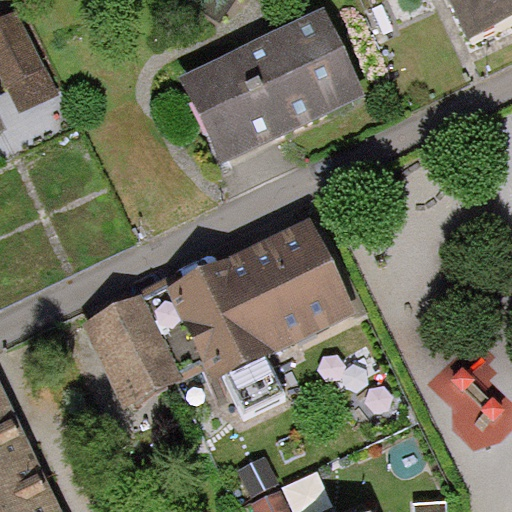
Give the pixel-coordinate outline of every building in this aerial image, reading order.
[(511,0),(444,0),(466,47),(511,25),(511,0)] [(0,16),(0,64),(22,112),(62,93),(22,6),(0,16)] [(328,12),(183,80),(224,167),(369,99),(328,12)] [(0,147),(15,140),(0,111),(0,147)] [(304,226),(169,297),(216,387),(227,381),(245,415),(282,396),(264,362),(352,316),(304,226)] [(143,304),(88,330),(128,414),(183,388),(143,304)] [(66,511),(3,377),(0,378),(0,511),(66,511)]
